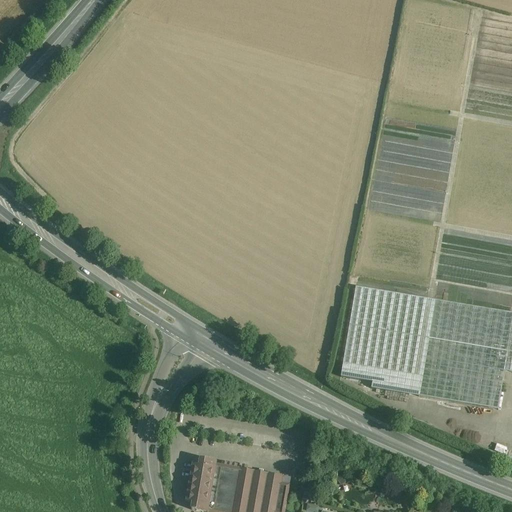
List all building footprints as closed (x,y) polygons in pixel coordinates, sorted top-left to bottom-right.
[(372,389),(419,397),(435,302),(357,288),(342,378),(373,383),(372,389)] [(511,314),(435,302),(419,397),(498,411),(505,372),(511,373),(511,314)] [(216,463),(201,460),(199,467),(193,466),(187,503),(193,504),(192,511),(198,511),(207,511),(215,470),(216,463)] [(221,471),(215,470),(207,511),(284,511),(289,486),(281,484),(282,477),(237,469),(237,465),(223,463),(221,471)] [(334,475),(339,484),(348,480),(343,470),(334,475)]
